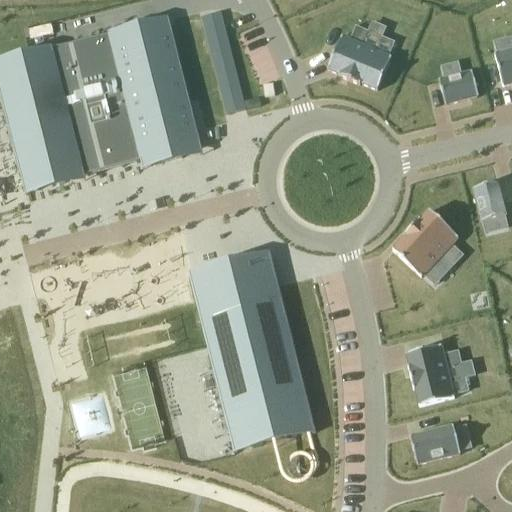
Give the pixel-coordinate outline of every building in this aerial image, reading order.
[(222,14),(201,20),(226,117),(247,111),(222,14)] [(35,55),(0,63),(0,91),(25,192),(56,184),(172,155),(200,148),(168,21),(35,55)] [(341,39),(328,72),(340,77),(339,78),(360,87),(361,86),(378,93),(392,60),(389,58),(363,48),(369,33),(356,28),(350,42),(341,39)] [(511,51),(497,56),(495,56),(503,89),(511,86),(511,51)] [(444,80),(439,82),(445,107),(479,99),(472,73),(461,76),(444,80)] [(498,184),(473,191),(481,224),(483,224),(506,218),(507,218),(498,184)] [(405,240),(393,253),(419,278),(422,275),(440,255),(452,265),(461,255),(450,244),(456,238),(430,213),(421,223),(420,222),(404,239),(405,240)] [(271,259),(189,279),(233,453),(315,433),(271,259)] [(0,294),(0,306),(26,304),(24,292),(0,294)] [(441,348),(406,356),(410,369),(408,370),(414,392),(415,392),(420,409),(455,400),(454,397),(447,370),(461,367),(462,366),(459,353),(443,357),(441,348)] [(453,427),(410,438),(417,467),(461,456),(460,453),(454,430),(453,427)]
